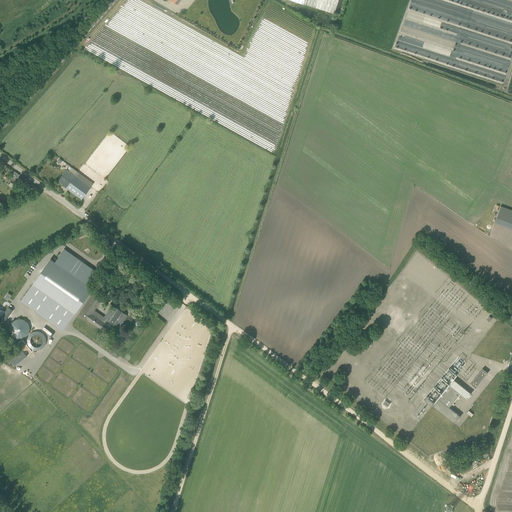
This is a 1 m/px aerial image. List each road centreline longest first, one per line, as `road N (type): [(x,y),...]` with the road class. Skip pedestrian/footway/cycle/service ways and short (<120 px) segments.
road 1 (track): [(477,509),(231,324)]
road 2 (track): [(231,324),(172,511)]
road 3 (unclassified): [(146,262),(0,154)]
road 4 (secondary): [(0,125),(112,0)]
